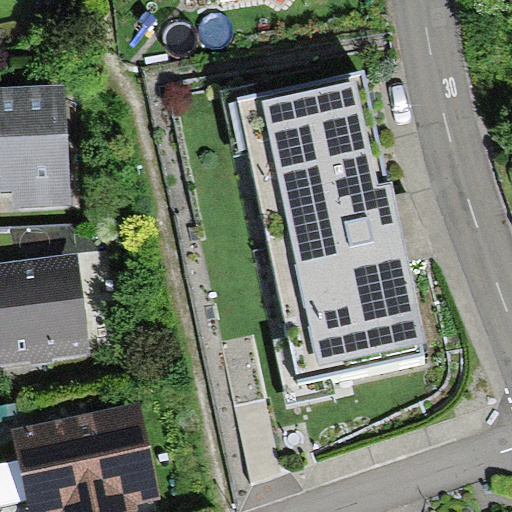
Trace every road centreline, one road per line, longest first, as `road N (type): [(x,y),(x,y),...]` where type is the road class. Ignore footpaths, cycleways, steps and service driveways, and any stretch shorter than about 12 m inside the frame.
road 1 (residential): [(425,0),(435,74),(485,252),(511,317)]
road 2 (residential): [(511,446),(325,511)]
